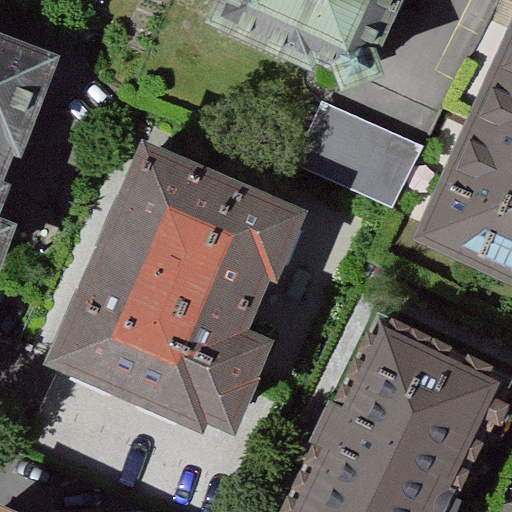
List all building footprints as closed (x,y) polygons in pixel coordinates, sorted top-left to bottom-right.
[(415,0),(237,0),(218,40),(319,85),(322,77),(344,85),(355,110),(391,96),(383,76),(415,0)] [(0,209),(50,71),(0,51),(0,266),(8,245),(0,241),(0,209)] [(511,67),(433,245),(511,280),(511,67)] [(322,107),(298,168),(334,182),(358,121),(322,107)] [(369,180),(383,139),(357,131),(344,172),(369,180)] [(297,226),(154,165),(65,369),(203,427),(208,417),(233,427),(263,359),(237,348),(265,281),(272,284),(297,226)] [(448,511),(509,386),(385,328),(296,511),(448,511)]
